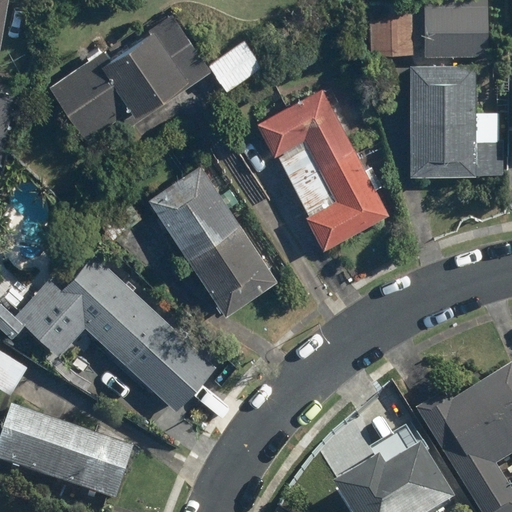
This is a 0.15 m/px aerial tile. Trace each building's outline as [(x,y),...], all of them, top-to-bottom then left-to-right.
[(0,0),(0,41),(9,43),(15,0),(0,0)] [(416,0),(371,0),(372,52),(418,51),(416,0)] [(492,0),(430,0),(429,48),(491,50),(492,0)] [(511,0),(506,0),(503,37),(511,37),(511,0)] [(160,17),(101,58),(106,66),(63,96),(99,147),(153,109),(151,106),(196,74),(200,80),(216,68),(228,85),(264,61),(248,38),(214,61),(193,32),(179,43),(160,17)] [(468,58),(398,57),(396,175),(499,176),(500,141),(491,141),(492,112),(467,112),(468,58)] [(275,90),(266,74),(239,89),(248,105),(275,90)] [(0,160),(5,162),(20,87),(0,83),(0,160)] [(394,207),(324,86),(259,123),(329,244),(394,207)] [(195,253),(246,218),(205,159),(154,194),(195,253)] [(147,213),(123,186),(94,211),(118,239),(147,213)] [(246,218),(195,253),(234,310),(285,275),(246,218)] [(178,323),(96,248),(62,284),(52,275),(22,308),(65,348),(83,329),(91,337),(99,328),(140,366),(148,357),(169,376),(203,339),(191,328),(184,336),(174,327),(178,323)] [(32,358),(0,341),(0,380),(16,389),(32,358)] [(442,396),(410,418),(472,511),(511,511),(511,497),(494,470),(511,458),(511,367),(450,408),(442,396)] [(136,450),(16,408),(0,453),(0,461),(118,502),(136,450)] [(448,511),(450,511),(401,432),(383,443),(387,448),(371,458),(367,453),(341,469),(348,479),(325,493),(336,511),(448,511)]
